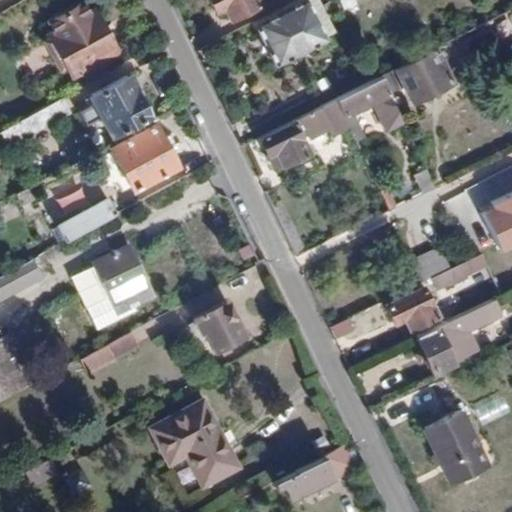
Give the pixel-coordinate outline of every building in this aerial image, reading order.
[(258,0),(208,0),(213,9),(223,4),(229,16),(258,1),(258,0)] [(272,62),(325,36),(307,0),(293,0),(252,22),(272,62)] [(336,30),(320,0),(307,0),(325,36),(336,30)] [(48,33),(71,75),(115,52),(91,9),(48,33)] [(432,47),(393,67),(418,117),(457,97),(432,47)] [(301,86),(312,108),(333,97),(354,87),(344,64),(301,86)] [(99,115),(110,134),(150,112),(127,74),(87,95),(91,102),(77,110),(84,123),(99,115)] [(345,122),(359,150),(366,147),(349,109),(370,98),(385,126),(399,119),(377,75),(354,87),(333,97),(345,122)] [(66,111),(58,96),(22,116),(30,131),(66,111)] [(291,118),(257,135),(273,166),(307,149),(299,133),(306,130),(308,134),(326,124),(330,131),(346,123),(333,97),(312,108),(309,109),(291,118)] [(110,154),(129,189),(175,164),(156,130),(110,154)] [(414,150),(420,161),(426,157),(420,147),(414,150)] [(89,153),(50,174),(46,176),(52,186),(95,162),(89,153)] [(420,193),(433,187),(422,165),(409,172),(420,193)] [(47,197),(56,216),(97,196),(87,177),(47,197)] [(379,189),(389,209),(395,206),(386,185),(379,189)] [(511,191),(490,203),(493,209),(481,214),(505,263),(511,258),(511,191)] [(62,239),(112,212),(104,197),(54,224),(62,239)] [(280,203),(271,208),(272,211),(279,225),(293,255),(303,251),(280,203)] [(135,234),(140,244),(161,233),(156,223),(135,234)] [(428,278),(454,265),(442,242),(412,257),(416,265),(424,280),(428,278)] [(126,245),(89,264),(114,313),(139,301),(131,284),(143,278),(126,245)] [(471,271),(487,263),(481,252),(468,258),(465,260),(471,271)] [(37,274),(29,257),(0,273),(0,293),(1,294),(37,274)] [(434,289),(471,271),(465,260),(454,265),(428,278),(434,289)] [(389,297),(424,280),(416,265),(381,282),(389,297)] [(408,329),(434,316),(421,289),(385,306),(394,323),(402,318),(408,329)] [(506,291),(502,293),(475,306),(479,314),(510,299),(506,291)] [(211,350),(240,335),(221,300),(187,317),(196,333),(201,330),(211,350)] [(475,306),(447,320),(451,328),(479,314),(475,306)] [(333,338),(351,329),(345,317),(327,325),(333,338)] [(435,325),(413,336),(431,372),(453,361),(446,346),(452,344),(448,336),(442,339),(435,325)] [(124,331),(75,357),(82,370),(131,344),(124,331)] [(183,454),(199,484),(235,465),(200,398),(148,426),(166,462),(183,454)] [(458,407),(422,425),(449,483),(486,466),(458,407)] [(352,466),(341,443),(318,455),(319,457),(290,471),(291,473),(269,484),(272,490),(279,487),(286,502),(333,478),(332,476),(352,466)] [(34,483),(50,474),(42,460),(26,469),(34,483)]
